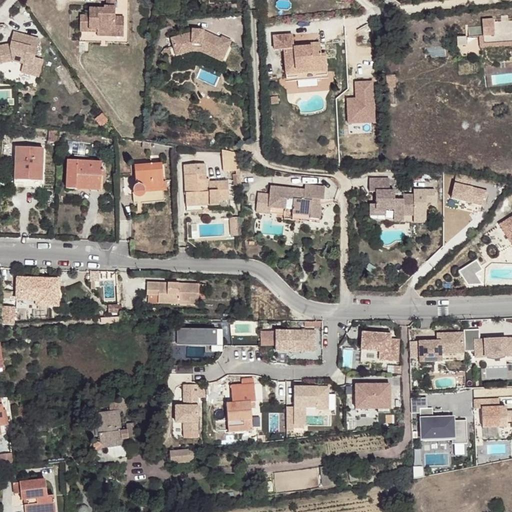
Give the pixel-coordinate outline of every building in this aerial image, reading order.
[(115,0),(106,0),(107,7),(104,7),(104,9),(99,9),(89,8),(89,16),(81,15),(80,29),(97,30),(97,32),(124,33),(124,17),(115,17),(115,0)] [(229,16),(230,29),(245,28),(245,18),(238,15),(229,16)] [(511,18),(465,21),(465,37),(457,37),(458,45),(467,44),(466,36),(479,36),(484,35),(484,43),(511,41),(511,22),(511,23),(511,18)] [(97,30),(80,29),(80,42),(97,42),(97,36),(97,32),(97,30)] [(0,61),(12,58),(23,62),(32,64),(34,56),(39,38),(13,30),(10,42),(9,45),(9,46),(0,48),(0,61)] [(172,39),(176,54),(191,50),(191,48),(201,49),(201,50),(222,60),(230,42),(222,37),(221,40),(204,32),(203,31),(193,30),(192,33),(172,39)] [(284,50),(287,78),(297,77),(297,81),(317,79),(317,76),(328,75),(326,55),(321,55),(320,44),(303,45),(303,48),(294,48),(293,46),(293,35),(274,37),(275,51),(284,50)] [(511,41),(484,43),(484,35),(479,36),(480,48),(511,45),(511,41)] [(32,64),(23,62),(21,70),(38,75),(43,58),(34,56),(32,64)] [(49,129),(48,142),(58,142),(58,130),(49,129)] [(15,148),(14,179),(42,180),(43,149),(15,148)] [(238,154),(222,151),(222,154),(223,172),(239,171),(238,154)] [(136,204),(163,201),(164,200),(163,191),(163,182),(161,163),(163,163),(163,154),(150,155),(151,164),(134,165),(136,183),(136,185),(134,187),(133,189),(133,191),(134,202),(134,203),(136,204)] [(67,161),(66,189),(75,189),(75,185),(91,186),(90,190),(99,190),(100,176),(100,171),(101,162),(67,161)] [(205,164),(184,165),(186,204),(209,203),(209,206),(218,206),(218,201),(218,199),(228,198),(228,182),(209,183),(209,180),(206,180),(205,164)] [(331,178),(330,179),(339,188),(339,185),(338,182),(337,180),(334,179),(331,178)] [(14,179),(14,187),(41,188),(42,180),(14,179)] [(376,205),(376,210),(385,210),(394,210),(394,216),(404,215),(413,215),(413,195),(403,195),(403,200),(394,200),(395,191),(390,191),(389,179),(369,179),(369,192),(376,192),(376,205)] [(304,190),(271,187),(269,206),(268,206),(267,213),(285,215),(285,209),(286,208),(292,209),(292,214),(310,215),(309,219),(319,220),(320,206),(319,206),(317,206),(317,199),(320,199),(324,200),(325,187),(305,185),(304,190)] [(236,218),(230,219),(230,237),(234,237),(233,231),(236,231),(237,237),(241,237),(240,218),(236,219),(236,218)] [(511,218),(500,227),(511,243),(511,242),(511,218)] [(475,260),(458,271),(464,279),(474,273),(481,268),(475,260)] [(474,273),(464,279),(467,284),(481,283),(474,273)] [(17,278),(16,300),(36,300),(36,305),(58,306),(59,280),(17,278)] [(147,283),(147,295),(158,295),(158,304),(178,304),(178,302),(190,302),(190,298),(198,298),(199,284),(147,283)] [(119,314),(118,307),(108,308),(109,315),(119,314)] [(217,329),(167,329),(167,343),(217,343),(217,329)] [(463,329),(463,332),(464,351),(474,351),(475,362),(484,362),(485,367),(506,366),(506,361),(511,360),(511,338),(497,339),(489,339),(479,339),(479,329),(463,329)] [(275,331),(275,351),(315,351),(315,331),(275,331)] [(390,334),(363,332),(362,349),(379,350),(379,360),(398,361),(400,340),(389,339),(390,334)] [(436,341),(418,342),(419,362),(441,361),(440,354),(464,352),(464,351),(463,332),(440,333),(440,341),(436,341)] [(193,366),(176,366),(176,375),(193,375),(193,366)] [(226,404),(228,426),(244,425),(244,420),(252,419),(251,409),(253,409),(252,402),(255,402),(253,379),(242,380),(242,385),(231,386),(232,404),(226,404)] [(390,384),(356,385),(356,409),(378,409),(391,409),(390,384)] [(294,391),(294,425),(305,425),(305,408),(318,408),(318,403),(327,403),(327,388),(304,388),(304,391),(294,391)] [(121,398),(121,407),(130,406),(129,398),(121,398)] [(426,398),(410,399),(411,413),(419,413),(420,439),(453,438),(453,444),(466,444),(465,420),(453,420),(453,417),(432,417),(432,409),(426,409),(426,398)] [(499,399),(474,400),(474,409),(482,409),(482,427),(475,427),(475,439),(511,437),(511,411),(511,412),(511,414),(506,414),(506,412),(506,407),(499,407),(499,399)] [(8,411),(7,401),(0,402),(0,426),(8,425),(6,412),(8,411)] [(97,414),(101,444),(100,443),(97,442),(95,443),(94,444),(93,445),(91,444),(86,457),(94,461),(97,451),(100,451),(101,450),(102,448),(102,446),(122,443),(122,440),(128,439),(129,445),(137,444),(134,423),(126,424),(127,430),(121,431),(119,411),(118,411),(117,402),(109,403),(110,412),(97,414)] [(14,407),(15,415),(33,413),(32,406),(14,407)] [(198,437),(198,406),(173,406),(173,437),(198,437)] [(228,426),(228,433),(252,431),(252,419),(244,420),(244,425),(228,426)] [(15,440),(15,450),(32,448),(32,438),(15,440)] [(170,451),(171,464),(189,462),(192,460),(194,458),(194,454),(193,452),(192,452),(191,451),(188,451),(188,450),(170,451)] [(0,454),(0,466),(12,465),(11,453),(0,454)] [(48,463),(65,461),(66,494),(69,494),(67,461),(65,461),(65,459),(48,461),(48,463)] [(24,505),(24,511),(38,511),(55,509),(54,496),(47,496),(45,480),(19,483),(20,494),(21,501),(24,501),(28,500),(28,505),(24,505)] [(13,494),(20,494),(19,483),(12,483),(13,494)]
